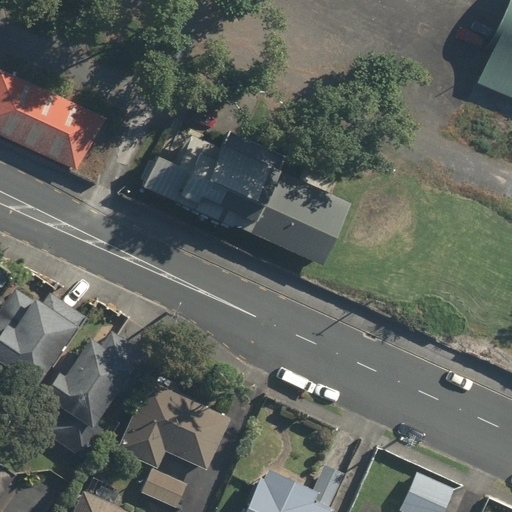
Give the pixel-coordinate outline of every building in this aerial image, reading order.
[(511,0),(473,87),(511,104),(511,0)] [(100,117),(0,69),(0,137),(73,173),(100,117)] [(141,189),(317,266),(340,214),(188,148),(180,167),(155,156),(141,189)] [(39,307),(15,292),(0,315),(0,364),(31,384),(75,313),(47,295),(39,307)] [(86,338),(74,355),(67,350),(36,394),(55,407),(37,432),(77,459),(95,432),(85,425),(133,356),(109,339),(102,349),(86,338)] [(146,377),(115,450),(148,464),(136,492),(174,508),(186,479),(155,466),(161,451),(201,468),(220,421),(173,401),(177,390),(146,377)] [(321,511),(340,471),(323,463),(311,490),(261,468),(241,511),(321,511)] [(128,511),(79,490),(69,511),(128,511)]
